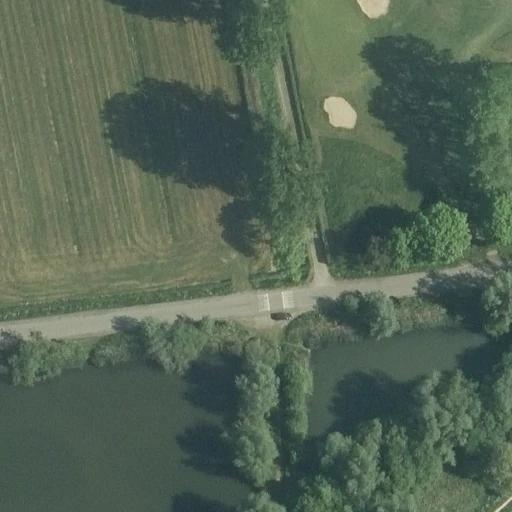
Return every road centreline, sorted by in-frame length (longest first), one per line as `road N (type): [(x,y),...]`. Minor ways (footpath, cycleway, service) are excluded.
road 1 (unclassified): [(0,321),(511,269)]
road 2 (unknown): [(288,0),(318,289)]
